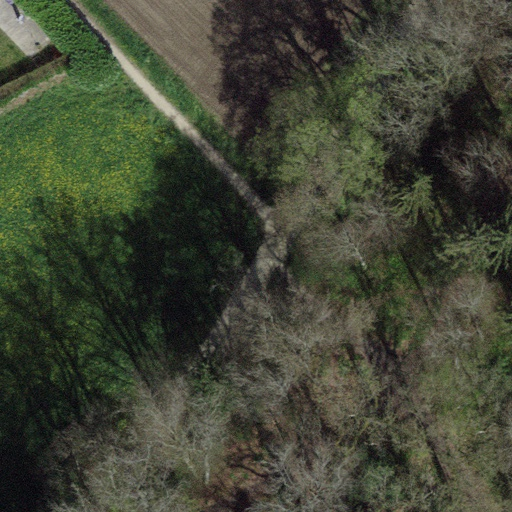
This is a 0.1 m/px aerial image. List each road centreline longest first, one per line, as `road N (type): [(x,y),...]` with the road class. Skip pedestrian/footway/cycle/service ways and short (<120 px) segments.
road 1 (track): [(3,511),(33,482),(339,0)]
road 2 (motorway): [(511,137),(254,295),(0,468)]
road 3 (track): [(214,191),(61,0)]
